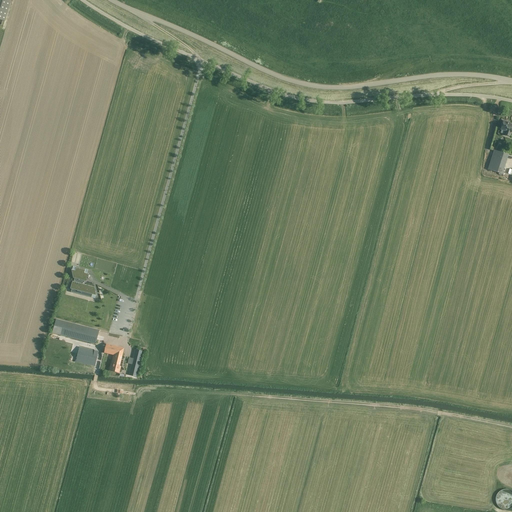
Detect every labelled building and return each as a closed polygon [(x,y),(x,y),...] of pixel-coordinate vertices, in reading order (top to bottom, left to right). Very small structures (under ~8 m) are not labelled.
[(0,0),(0,19),(5,21),(10,0),(0,0)] [(510,123),(503,121),(501,130),(506,131),(505,135),(509,137),(511,133),(511,130),(511,124),(509,124),(510,123)] [(508,155),(494,150),(488,170),(502,174),(508,155)] [(70,289),(72,289),(71,292),(92,298),(92,295),(96,296),(94,287),(84,284),(85,281),(86,282),(86,279),(87,276),(88,274),(71,270),(72,272),(71,272),(72,276),(73,276),(73,278),(75,279),(74,282),(72,281),(70,289)] [(56,320),(53,333),(96,345),(99,331),(56,320)] [(65,340),(53,337),(48,356),(47,363),(59,366),(60,359),(65,340)] [(121,368),(119,368),(124,349),(106,344),(104,353),(113,355),(111,364),(109,371),(120,373),(121,368)] [(98,352),(80,347),(76,363),(95,367),(98,352)] [(137,377),(144,352),(135,349),(129,375),(137,377)]
